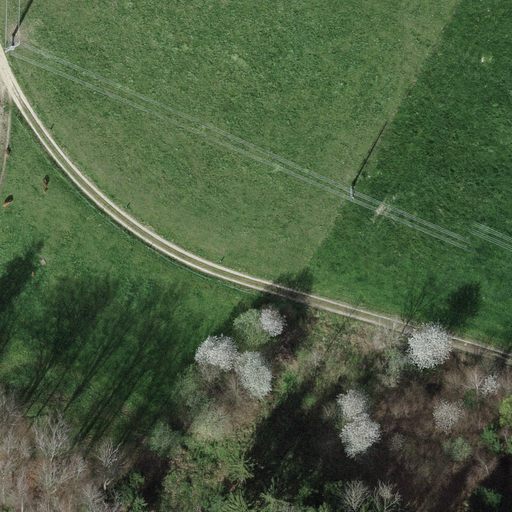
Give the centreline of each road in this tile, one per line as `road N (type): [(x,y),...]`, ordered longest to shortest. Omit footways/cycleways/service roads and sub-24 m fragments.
road 1 (track): [(0,57),(15,96),(78,179),(162,247),(511,364)]
road 2 (track): [(15,96),(0,215)]
